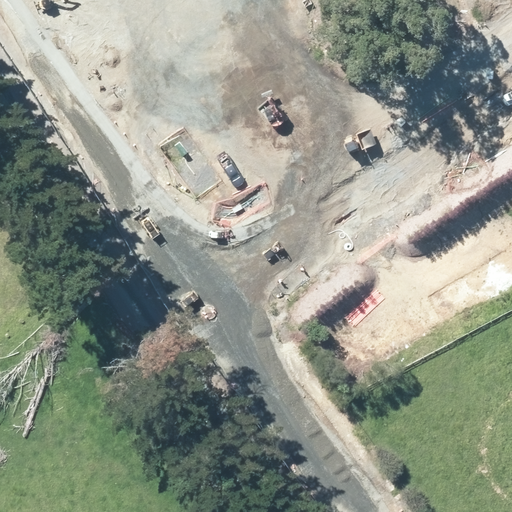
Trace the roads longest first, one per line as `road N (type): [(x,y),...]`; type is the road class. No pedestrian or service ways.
road 1 (residential): [(511,69),(192,298)]
road 2 (tertiary): [(0,15),(192,298)]
road 3 (tertiary): [(192,298),(347,511)]
